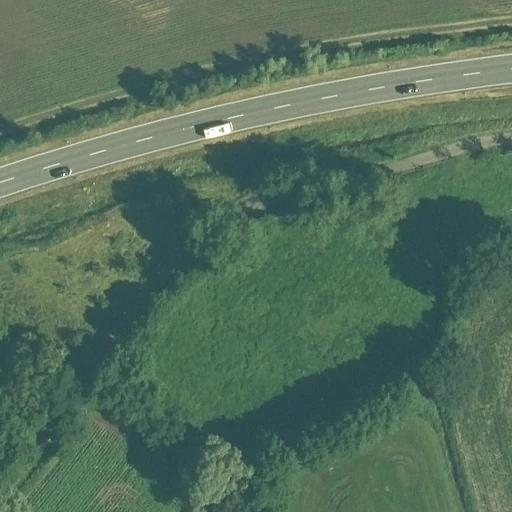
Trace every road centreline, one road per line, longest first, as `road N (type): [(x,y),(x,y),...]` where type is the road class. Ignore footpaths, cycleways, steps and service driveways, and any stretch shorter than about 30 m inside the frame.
road 1 (residential): [(511,142),(292,194),(208,234),(124,322),(0,496)]
road 2 (primary): [(0,185),(266,111),(511,71)]
